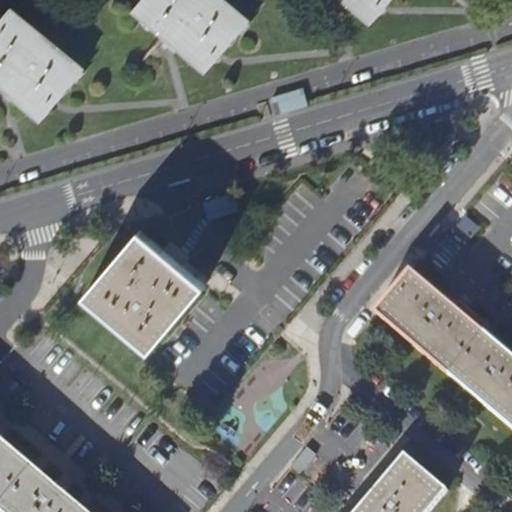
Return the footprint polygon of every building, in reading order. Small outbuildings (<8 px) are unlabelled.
[(206,70),(248,21),(223,0),(141,0),(134,10),(206,70)] [(344,0),(371,22),(389,0),(344,0)] [(0,85),(41,120),(83,70),(10,9),(0,20),(0,85)] [(150,351),(205,285),(139,231),(85,296),(150,351)] [(511,428),(511,355),(494,341),(411,271),(376,313),(419,349),(492,411),(511,428)] [(86,511),(0,438),(0,510),(2,511),(86,511)] [(429,511),(448,491),(405,456),(378,488),(357,511),(429,511)]
